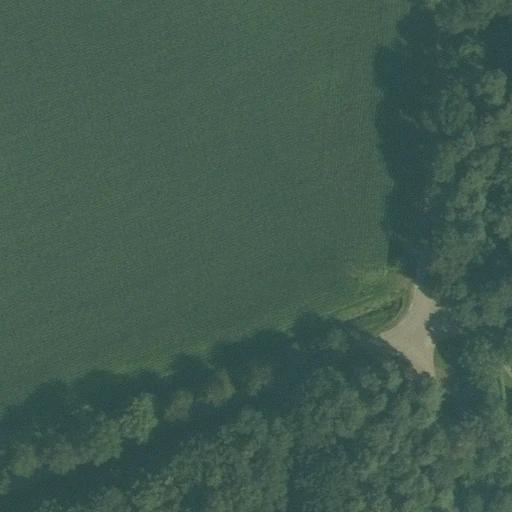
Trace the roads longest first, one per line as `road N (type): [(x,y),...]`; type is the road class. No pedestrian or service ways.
road 1 (unclassified): [(0,493),(426,338),(422,233),(448,0)]
road 2 (track): [(453,511),(426,338)]
